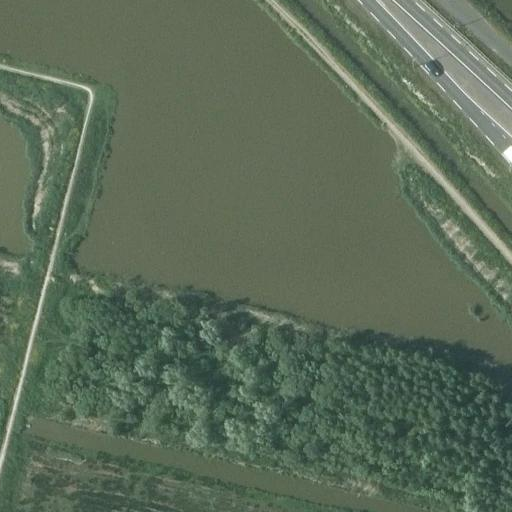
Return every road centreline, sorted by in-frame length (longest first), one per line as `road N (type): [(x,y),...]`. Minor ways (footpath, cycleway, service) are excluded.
road 1 (track): [(31,342),(511,444)]
road 2 (trunk): [(438,53),(511,153)]
